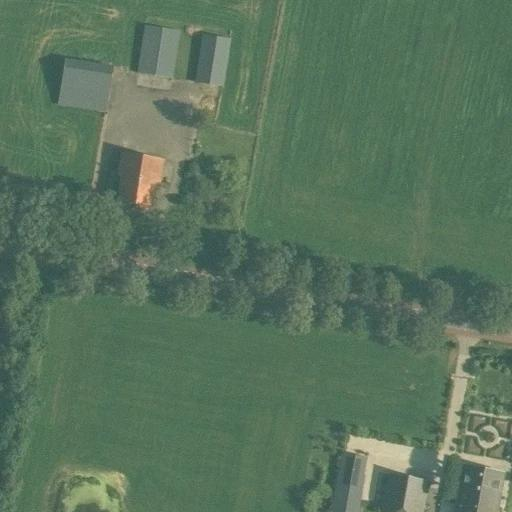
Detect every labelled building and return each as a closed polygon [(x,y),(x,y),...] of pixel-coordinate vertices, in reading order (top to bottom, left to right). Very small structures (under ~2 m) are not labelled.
[(172,79),(180,32),(144,26),(136,73),(172,79)] [(221,87),(229,40),(203,35),(195,83),(221,87)] [(112,68),(64,61),(57,105),(105,113),(112,68)] [(159,182),(162,161),(120,154),(116,177),(120,177),(116,202),(151,208),(155,182),(159,182)] [(357,511),(367,459),(340,454),(329,511),(357,511)] [(495,511),(503,474),(463,467),(454,511),(495,511)] [(422,511),(428,481),(386,474),(378,511),(422,511)]
